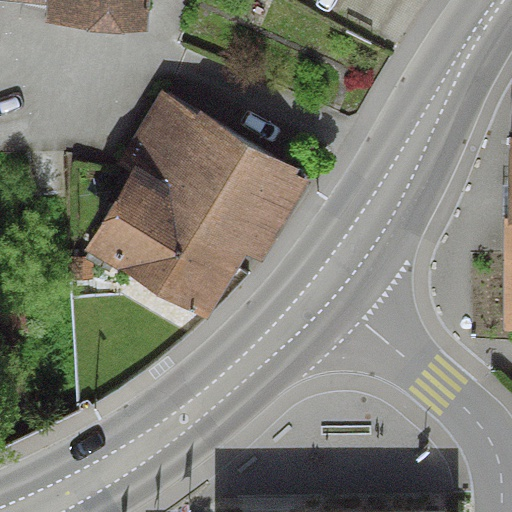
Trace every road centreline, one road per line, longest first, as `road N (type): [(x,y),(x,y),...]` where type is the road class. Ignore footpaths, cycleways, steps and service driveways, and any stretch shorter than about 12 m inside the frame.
road 1 (secondary): [(322,281),(220,393),(137,455),(35,511)]
road 2 (secondary): [(496,0),(322,281)]
road 3 (unclassified): [(322,281),(482,425),(500,465),(501,511)]
